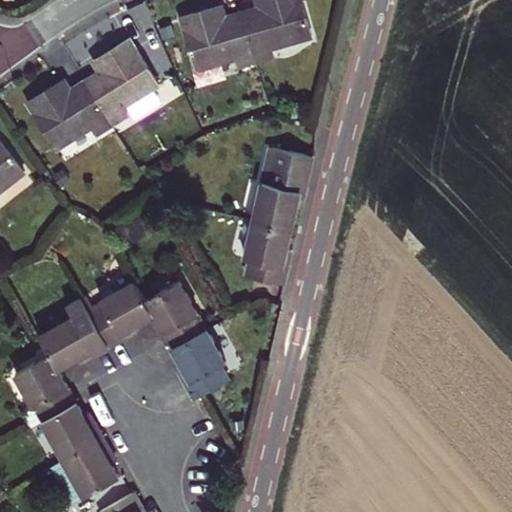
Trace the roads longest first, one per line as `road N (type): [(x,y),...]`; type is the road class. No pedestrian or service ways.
road 1 (residential): [(382,0),(256,511)]
road 2 (residential): [(183,511),(114,395)]
